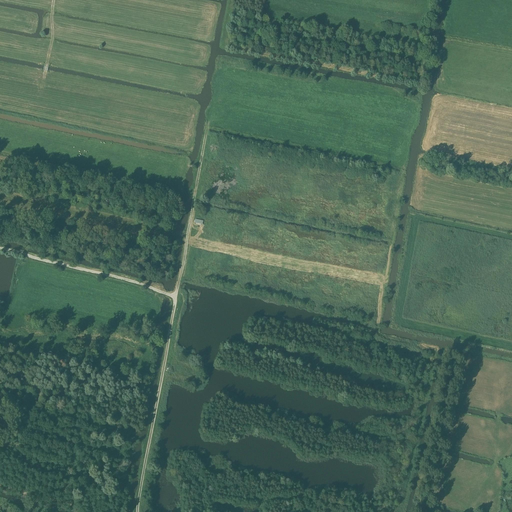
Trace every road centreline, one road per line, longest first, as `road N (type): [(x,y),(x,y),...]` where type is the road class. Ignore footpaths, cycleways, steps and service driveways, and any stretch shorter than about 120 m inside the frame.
road 1 (track): [(136,511),(222,63)]
road 2 (track): [(424,0),(410,82),(222,46),(231,0)]
road 3 (track): [(227,23),(414,60)]
road 4 (track): [(177,296),(0,249)]
